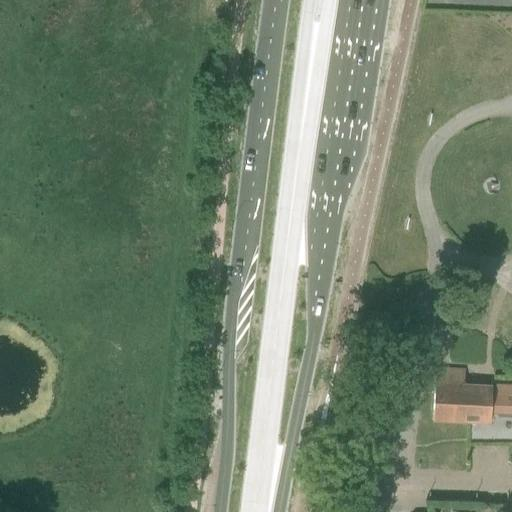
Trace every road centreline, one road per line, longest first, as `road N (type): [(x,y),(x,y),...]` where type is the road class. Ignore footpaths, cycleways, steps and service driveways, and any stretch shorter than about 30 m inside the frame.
road 1 (secondary): [(278,511),(370,0)]
road 2 (secondary): [(274,0),(219,511)]
